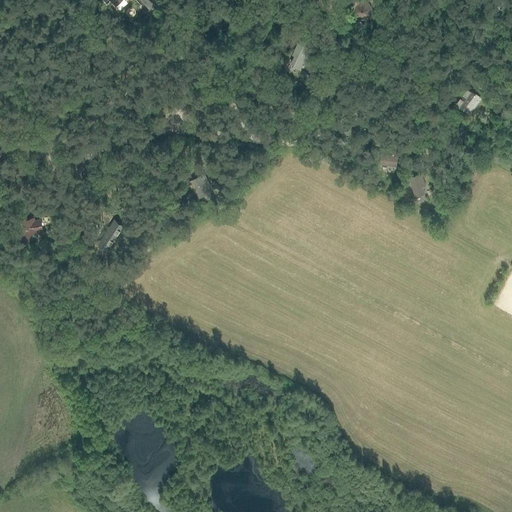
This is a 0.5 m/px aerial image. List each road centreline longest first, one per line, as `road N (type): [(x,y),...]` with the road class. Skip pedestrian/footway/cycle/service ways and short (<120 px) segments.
road 1 (track): [(511,20),(423,82),(361,106),(309,143),(176,131),(69,159),(0,133)]
road 2 (track): [(253,139),(213,76),(192,0)]
road 3 (track): [(446,0),(370,103)]
